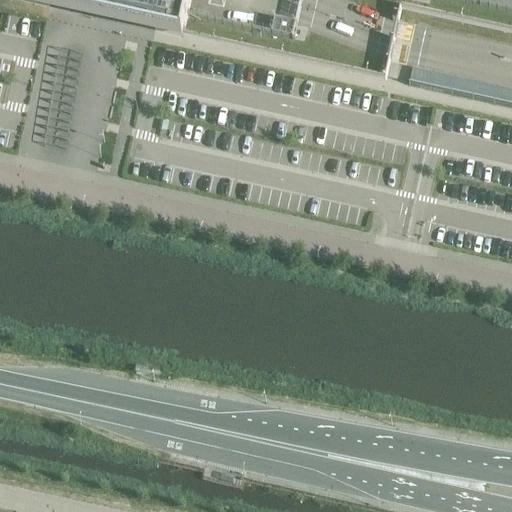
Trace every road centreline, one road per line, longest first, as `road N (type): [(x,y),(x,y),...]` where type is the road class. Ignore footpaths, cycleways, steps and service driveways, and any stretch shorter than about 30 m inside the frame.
road 1 (unclassified): [(0,174),(511,287)]
road 2 (primary): [(440,478),(0,385)]
